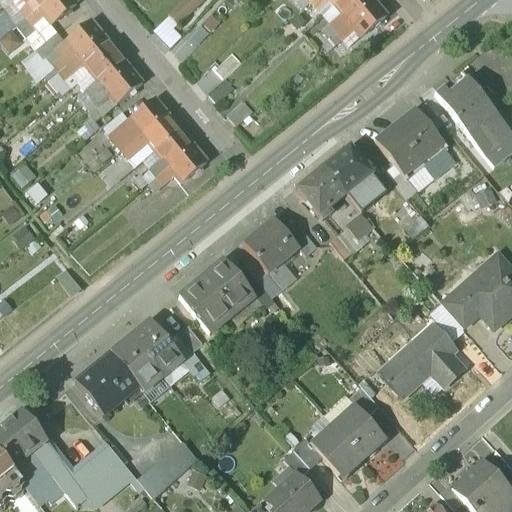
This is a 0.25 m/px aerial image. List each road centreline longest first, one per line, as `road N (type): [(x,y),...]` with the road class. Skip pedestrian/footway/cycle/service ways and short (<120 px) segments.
road 1 (secondary): [(0,388),(254,179)]
road 2 (residential): [(112,0),(254,179)]
road 3 (secondary): [(254,179),(432,39)]
road 4 (residential): [(511,388),(374,511)]
